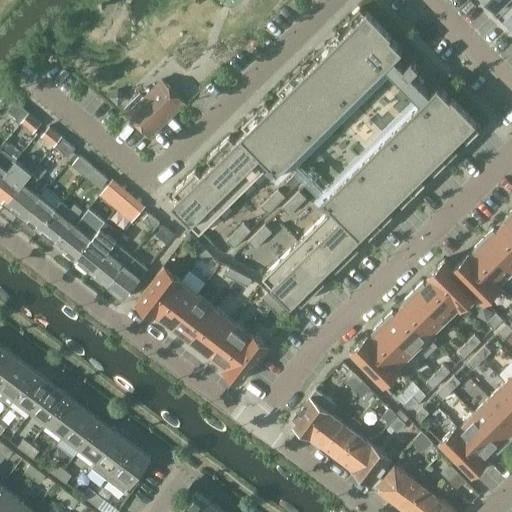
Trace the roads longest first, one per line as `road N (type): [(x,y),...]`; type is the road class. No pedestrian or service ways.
road 1 (residential): [(334,0),(154,184),(39,84)]
road 2 (residential): [(511,153),(321,340),(258,427)]
road 3 (residential): [(258,427),(0,233)]
road 4 (residential): [(370,511),(258,427)]
road 5 (residential): [(427,0),(511,86)]
